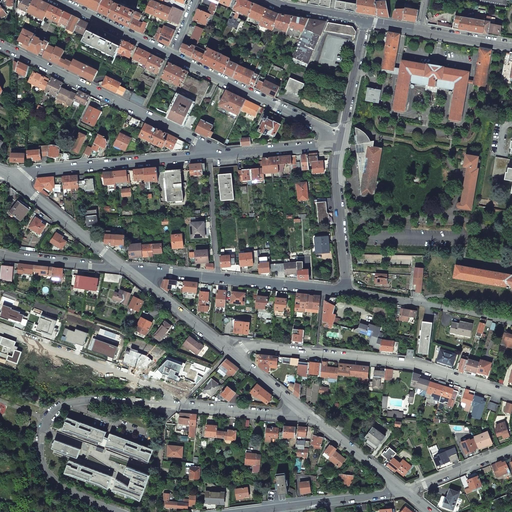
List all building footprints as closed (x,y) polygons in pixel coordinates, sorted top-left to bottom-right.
[(32,2),(27,0),(22,0),(19,8),(22,10),(27,12),(32,2)] [(45,17),(51,6),(42,1),(39,0),(33,0),(32,2),(27,12),(24,17),(41,25),(41,24),(43,21),(45,17)] [(79,0),(78,2),(90,8),(97,11),(102,0),(79,0)] [(112,2),(108,0),(102,0),(97,11),(107,16),(113,19),(119,6),(114,3),(115,2),(112,1),(112,2)] [(161,5),(150,0),(145,12),(156,16),(161,5)] [(213,16),(219,2),(215,0),(213,0),(213,2),(209,10),(208,14),(210,15),(213,16)] [(246,0),(245,0),(237,0),(234,9),(233,10),(237,11),(240,13),(248,16),(254,4),(246,0)] [(321,0),(320,6),(330,8),(332,0),(329,0),(321,0)] [(376,0),(374,0),(357,0),(357,5),(357,7),(356,12),(366,14),(377,16),(377,7),(376,2),(376,0)] [(379,16),(390,18),(387,5),(386,5),(386,1),(385,0),(381,0),(380,0),(380,2),(376,2),(377,7),(377,16),(379,16)] [(201,2),(198,10),(208,14),(209,10),(203,7),(205,3),(204,2),(203,1),(202,1),(201,2)] [(346,3),(336,1),(335,9),(336,9),(345,11),(346,3)] [(345,11),(356,12),(357,7),(357,5),(346,3),(345,11)] [(255,4),(254,4),(248,16),(261,22),(266,9),(255,4)] [(136,12),(119,5),(119,6),(113,19),(115,20),(129,27),(136,12)] [(171,9),(161,5),(156,16),(167,21),(171,9)] [(58,9),(51,6),(45,17),(58,23),(59,22),(64,12),(58,9)] [(184,12),(172,7),(171,9),(167,21),(178,25),(184,12)] [(261,22),(258,29),(271,34),(274,26),(279,14),(272,11),(266,9),(261,22)] [(404,9),(395,10),(393,19),(398,20),(402,20),(404,9)] [(406,9),(404,9),(402,20),(410,22),(417,23),(419,11),(411,10),(406,9)] [(194,20),(205,25),(210,15),(208,14),(198,10),(194,20)] [(66,13),(64,12),(59,22),(62,24),(65,25),(67,26),(72,16),(66,13)] [(136,12),(129,27),(135,30),(140,32),(143,24),(139,22),(142,15),(136,12)] [(290,16),(279,14),(274,26),(287,32),(289,27),(293,17),(290,16)] [(78,19),(72,16),(67,26),(65,29),(74,33),(74,31),(80,20),(78,19)] [(235,17),(231,16),(228,22),(227,24),(242,31),(246,22),(244,21),(237,18),(235,17)] [(298,18),(293,17),(289,27),(303,32),(308,19),(298,18)] [(471,19),(460,17),(458,29),(470,32),(483,34),(485,21),(475,20),(475,18),(471,18),(471,19)] [(317,21),(308,19),(303,32),(292,58),(308,65),(309,62),(320,36),(326,22),(317,21)] [(82,21),(80,20),(74,31),(86,36),(88,31),(91,25),(82,21)] [(485,21),(483,34),(484,34),(487,35),(488,32),(498,35),(500,27),(494,26),(490,25),(490,23),(494,24),(494,23),(490,22),(489,22),(485,21)] [(353,27),(328,23),(325,31),(355,36),(356,32),(353,27)] [(163,30),(175,34),(176,31),(164,26),(163,30)] [(204,29),(197,26),(191,39),(194,40),(198,42),(204,29)] [(163,30),(160,28),(155,39),(156,40),(158,41),(163,30)] [(35,36),(24,30),(18,41),(24,44),(29,47),(35,37),(35,36)] [(175,34),(163,30),(158,41),(169,47),(175,34)] [(96,35),(88,31),(86,36),(83,42),(115,58),(118,52),(121,46),(96,35)] [(400,35),(389,33),(381,72),(391,73),(400,35)] [(40,39),(35,37),(29,47),(28,50),(33,53),(39,55),(42,48),(46,49),(48,45),(49,43),(45,42),(44,43),(39,41),(40,39)] [(136,47),(123,41),(121,46),(118,52),(123,55),(122,56),(124,57),(124,55),(130,58),(136,47)] [(46,49),(42,57),(50,61),(55,49),(48,45),(46,49)] [(191,47),(184,45),(183,47),(181,52),(185,54),(192,57),(195,50),(196,47),(194,46),(192,45),(192,47),(191,46),(191,47)] [(64,51),(56,47),(55,49),(50,61),(54,63),(58,65),(61,59),(63,53),(64,51)] [(140,49),(138,48),(131,63),(133,64),(135,60),(146,66),(147,66),(152,55),(140,49)] [(217,53),(208,48),(205,55),(202,62),(214,68),(224,73),(229,62),(230,59),(222,55),(222,54),(218,52),(217,53)] [(491,51),(480,49),(474,85),(485,87),(491,51)] [(205,55),(195,50),(192,57),(193,58),(202,62),(205,55)] [(158,57),(152,55),(147,66),(146,66),(145,68),(149,70),(149,71),(150,72),(150,70),(153,72),(153,73),(154,73),(154,72),(158,74),(165,61),(158,57)] [(308,65),(292,58),(290,61),(294,63),(294,64),(306,69),(308,65)] [(72,64),(61,59),(58,65),(63,67),(69,70),(72,64)] [(98,71),(74,60),(72,64),(69,70),(81,76),(93,82),(98,71)] [(427,66),(402,61),(393,110),(395,110),(395,112),(402,113),(402,112),(404,112),(410,83),(427,86),(426,91),(436,93),(437,88),(454,91),(449,120),(451,120),(451,122),(458,123),(458,122),(460,122),(468,73),(443,68),(427,65),(427,66)] [(18,64),(16,72),(22,75),(25,77),(26,77),(29,67),(24,65),(19,62),(18,64)] [(238,66),(229,62),(224,73),(231,76),(233,77),(238,66)] [(179,68),(169,63),(162,78),(181,87),(187,75),(189,72),(179,68)] [(254,73),(239,66),(235,78),(242,81),(249,85),(254,73)] [(39,75),(34,72),(29,83),(40,88),(45,78),(39,75)] [(259,76),(254,73),(249,85),(255,88),(257,85),(256,84),(259,76)] [(202,82),(187,75),(181,87),(178,92),(179,93),(177,95),(179,96),(192,102),(194,103),(200,106),(210,85),(210,84),(210,83),(205,80),(204,80),(203,80),(203,81),(202,82)] [(121,84),(107,77),(104,83),(102,86),(109,89),(117,93),(120,86),(121,84)] [(45,78),(40,88),(45,91),(50,81),(45,78)] [(57,81),(51,78),(50,81),(45,91),(44,93),(46,94),(46,92),(56,97),(60,88),(62,83),(57,81)] [(285,90),(300,96),(305,84),(290,78),(285,90)] [(280,87),(266,81),(265,84),(261,91),(268,94),(275,98),(280,87)] [(265,84),(260,82),(257,89),(261,91),(265,84)] [(133,93),(120,86),(117,93),(130,99),(133,93)] [(70,93),(60,88),(56,97),(67,102),(66,104),(71,106),(74,100),(77,95),(73,94),(70,92),(70,93)] [(380,91),(369,89),(366,101),(378,103),(380,91)] [(84,94),(79,91),(77,95),(74,100),(85,106),(90,96),(84,94)] [(236,95),(227,91),(220,105),(239,115),(241,110),(246,100),(236,95)] [(146,99),(133,93),(130,99),(143,105),(146,99)] [(183,125),(194,103),(192,102),(179,96),(168,118),(183,125)] [(241,110),(255,116),(260,107),(257,106),(246,100),(241,110)] [(43,108),(38,106),(36,112),(47,117),(48,113),(42,111),(43,108)] [(100,113),(90,108),(83,121),(94,126),(100,113)] [(268,117),(264,115),(262,119),(265,120),(259,131),(273,138),(280,125),(274,122),(274,123),(267,119),(268,117)] [(140,121),(132,117),(128,124),(136,128),(140,121)] [(213,126),(201,120),(195,131),(208,137),(213,126)] [(151,126),(145,123),(139,137),(141,138),(141,139),(142,140),(143,138),(151,142),(157,129),(151,126)] [(356,153),(361,191),(361,195),(374,197),(382,148),(380,148),(380,149),(373,148),(374,141),(371,142),(370,140),(367,135),(365,134),(362,131),(359,129),(355,128),(356,131),(357,145),(362,144),(362,146),(363,146),(364,152),(356,153)] [(166,133),(157,129),(151,142),(157,145),(163,148),(164,145),(166,141),(163,139),(166,133)] [(172,136),(166,133),(163,139),(166,141),(164,145),(172,149),(173,149),(178,139),(172,136)] [(131,139),(121,134),(115,146),(120,148),(125,151),(131,139)] [(104,137),(99,135),(95,144),(100,146),(105,149),(106,145),(108,141),(104,139),(104,137)] [(185,143),(178,139),(173,149),(172,149),(171,151),(171,152),(181,151),(185,143)] [(100,146),(95,144),(92,149),(97,152),(100,146)] [(60,148),(50,146),(50,147),(48,156),(48,157),(52,157),(57,158),(58,158),(59,154),(60,148)] [(41,150),(27,152),(28,158),(33,158),(34,161),(38,160),(42,160),(41,156),(41,150)] [(23,154),(11,154),(11,162),(18,162),(25,163),(25,154),(23,154)] [(318,154),(308,155),(308,162),(312,162),(313,174),(324,172),(324,169),(324,167),(323,161),(318,162),(318,158),(318,154)] [(478,157),(466,155),(464,167),(467,168),(461,203),(459,203),(458,204),(457,205),(457,206),(457,207),(458,207),(459,208),(471,210),(478,169),(476,169),(478,157)] [(285,157),(278,158),(279,172),(279,177),(283,176),(282,169),(285,167),(284,164),(289,164),(289,165),(290,165),(291,168),(290,168),(290,176),(293,175),(292,169),(291,156),(285,157)] [(296,156),(291,156),(292,169),(297,169),(301,169),(300,162),(296,163),(296,159),(296,156)] [(511,178),(511,157),(502,156),(499,176),(511,178)] [(270,158),(263,159),(263,162),(263,169),(264,174),(279,172),(278,158),(270,158)] [(197,165),(190,166),(191,181),(194,181),(193,177),(203,176),(202,171),(206,171),(205,164),(197,165)] [(226,167),(213,168),(214,177),(219,177),(232,176),(239,175),(239,171),(238,166),(226,167)] [(151,169),(145,170),(146,180),(146,182),(150,182),(158,181),(158,173),(157,168),(151,169)] [(255,170),(251,170),(252,183),(256,183),(256,180),(264,180),(264,174),(263,169),(259,169),(255,170)] [(137,170),(130,171),(130,175),(131,181),(146,180),(145,170),(137,170)] [(245,170),(239,171),(239,175),(239,182),(248,181),(248,185),(252,185),(252,183),(251,170),(245,170)] [(121,172),(115,172),(116,183),(128,182),(128,183),(129,183),(128,175),(128,171),(121,172)] [(170,172),(158,173),(158,181),(160,203),(184,201),(183,188),(186,187),(186,183),(182,184),(181,173),(182,173),(182,171),(170,172)] [(110,173),(104,173),(105,185),(116,184),(116,183),(115,172),(110,173)] [(78,177),(78,175),(70,176),(71,189),(76,188),(77,192),(79,191),(79,190),(78,177)] [(71,189),(70,176),(67,176),(63,177),(64,193),(67,193),(66,189),(71,189)] [(85,179),(84,179),(83,176),(78,177),(79,190),(86,189),(86,191),(94,190),(94,179),(90,179),(86,180),(85,179)] [(234,200),(232,176),(219,177),(221,201),(234,200)] [(54,183),(54,177),(38,179),(35,187),(44,194),(45,192),(42,190),(44,188),(53,192),(53,188),(55,188),(54,183)] [(298,184),(299,200),(308,199),(307,183),(298,184)] [(19,202),(11,212),(21,221),(31,208),(24,203),(24,204),(23,205),(19,202)] [(322,203),(317,204),(319,223),(328,223),(326,203),(322,203)] [(98,226),(97,209),(86,210),(86,216),(88,216),(89,226),(93,226),(94,234),(98,234),(101,234),(103,234),(102,229),(100,229),(100,226),(98,226)] [(36,217),(29,227),(37,232),(38,232),(41,233),(46,226),(43,224),(40,222),(41,220),(36,217)] [(205,238),(204,223),(191,223),(192,238),(199,238),(205,238)] [(106,233),(105,243),(110,244),(110,245),(113,245),(116,245),(116,235),(110,235),(110,233),(111,232),(106,231),(106,233)] [(57,233),(51,242),(55,245),(54,246),(58,248),(59,247),(62,249),(67,242),(64,240),(61,238),(62,236),(57,233)] [(184,248),(183,234),(172,235),(173,248),(178,248),(184,248)] [(116,235),(116,245),(118,246),(120,246),(120,244),(123,244),(125,245),(125,236),(123,236),(116,235)] [(328,239),(316,239),(317,255),(323,255),(329,254),(328,239)] [(142,245),(142,244),(129,245),(130,258),(137,257),(143,257),(142,245)] [(162,244),(142,245),(143,257),(148,256),(148,254),(153,253),(153,254),(158,254),(162,253),(162,244)] [(209,262),(208,250),(196,251),(197,263),(209,262)] [(252,253),(239,254),(240,266),(247,265),(253,265),(252,253)] [(234,255),(220,256),(221,267),(231,267),(231,265),(233,265),(235,265),(234,255)] [(270,256),(258,257),(259,263),(258,263),(259,272),(265,272),(270,272),(269,262),(270,262),(270,256)] [(11,263),(3,262),(2,266),(1,279),(15,281),(16,275),(17,275),(18,273),(19,264),(11,263)] [(303,262),(297,262),(297,263),(297,273),(298,278),(304,279),(309,280),(309,269),(303,270),(303,262)] [(297,263),(284,263),(285,271),(285,274),(291,274),(294,274),(296,273),(297,273),(297,263)] [(26,265),(19,264),(18,273),(30,274),(29,277),(32,277),(33,271),(34,265),(26,265)] [(43,267),(34,265),(33,271),(40,272),(40,276),(42,277),(43,275),(52,276),(53,268),(43,267)] [(511,274),(462,265),(459,278),(511,287),(511,274)] [(53,268),(52,276),(52,277),(60,278),(62,278),(63,273),(63,269),(53,268)] [(423,282),(424,269),(415,268),(414,281),(413,284),(417,284),(418,281),(423,282)] [(103,281),(119,283),(120,279),(121,276),(115,274),(105,273),(103,281)] [(388,274),(376,273),(376,278),(376,283),(387,284),(388,274)] [(82,276),(77,276),(75,287),(86,289),(88,277),(82,276)] [(93,278),(88,277),(86,289),(97,290),(99,279),(93,278)] [(164,280),(161,288),(167,292),(167,289),(169,289),(171,289),(171,284),(172,283),(173,283),(173,281),(166,280),(164,280)] [(176,285),(176,289),(183,289),(184,282),(177,281),(176,285)] [(191,283),(184,282),(183,289),(183,291),(193,292),(197,292),(198,283),(191,283)] [(140,290),(134,285),(131,294),(137,297),(139,293),(140,290)] [(115,292),(113,299),(127,304),(131,293),(124,291),(124,290),(120,289),(119,293),(115,292)] [(218,291),(216,307),(225,308),(226,292),(222,291),(218,291)] [(205,293),(201,292),(199,306),(198,311),(207,312),(208,308),(209,308),(210,302),(208,302),(209,293),(205,293)] [(239,293),(232,292),(231,303),(244,305),(245,294),(239,293)] [(296,301),(301,302),(301,305),(296,305),(295,311),(306,312),(306,308),(307,295),(302,295),(297,294),(296,301)] [(307,295),(306,308),(319,310),(320,296),(314,296),(307,295)] [(268,306),(268,297),(263,297),(257,296),(256,308),(265,309),(266,305),(268,306)] [(144,301),(134,297),(129,307),(139,311),(144,301)] [(286,308),(287,299),(281,299),(276,298),(275,310),(284,311),(284,307),(286,308)] [(324,300),(322,326),(331,328),(336,314),(333,313),(334,306),(324,300)] [(11,308),(2,305),(1,311),(1,312),(0,315),(0,317),(8,320),(9,319),(21,323),(23,315),(19,314),(19,312),(11,309),(11,308)] [(398,307),(397,314),(401,315),(400,320),(408,321),(409,316),(415,317),(417,311),(410,310),(404,309),(405,308),(398,307)] [(57,321),(46,317),(45,319),(40,318),(36,330),(42,332),(42,331),(52,335),(57,321)] [(147,320),(142,317),(135,329),(146,335),(152,323),(147,320)] [(165,321),(153,336),(159,341),(171,326),(168,324),(165,321)] [(432,323),(423,321),(418,353),(428,354),(432,323)] [(459,324),(452,322),(450,332),(470,336),(471,330),(472,324),(460,321),(459,324)] [(249,323),(236,322),(235,332),(241,333),(248,333),(249,323)] [(480,322),(475,338),(477,339),(478,336),(485,338),(486,334),(482,333),(484,329),(485,324),(480,322)] [(381,328),(370,324),(369,326),(360,324),(359,328),(354,330),(354,331),(372,336),(372,337),(370,344),(375,345),(374,347),(380,349),(382,340),(378,338),(380,332),(381,328)] [(500,344),(511,347),(511,327),(509,334),(508,334),(509,332),(505,330),(504,332),(500,344)] [(87,334),(76,329),(75,332),(68,330),(66,337),(67,337),(65,341),(75,345),(76,343),(83,346),(87,334)] [(304,330),(293,329),(292,340),(297,341),(303,341),(304,330)] [(189,336),(183,345),(190,350),(190,349),(198,354),(204,346),(202,344),(200,343),(199,344),(189,336)] [(16,342),(2,337),(0,344),(11,349),(11,351),(14,352),(12,357),(8,355),(7,360),(17,364),(21,352),(16,350),(17,347),(14,346),(16,342)] [(118,347),(93,338),(90,346),(93,347),(92,351),(106,356),(107,353),(115,356),(118,347)] [(395,342),(382,340),(380,349),(380,350),(382,350),(393,352),(395,342)] [(456,355),(441,350),(438,360),(445,363),(453,365),(456,355)] [(278,357),(260,355),(259,366),(264,370),(268,373),(270,364),(277,365),(277,363),(278,357)] [(465,370),(468,359),(468,358),(463,356),(462,359),(459,368),(461,369),(461,370),(460,371),(464,373),(465,370)] [(277,363),(299,366),(299,362),(299,360),(278,357),(277,363)] [(185,364),(169,358),(154,373),(179,382),(185,364)] [(218,367),(232,378),(239,369),(235,365),(231,362),(226,359),(218,367)] [(480,362),(468,359),(465,370),(468,371),(472,372),(471,375),(476,376),(477,372),(480,362)] [(491,363),(480,360),(480,362),(477,372),(488,375),(491,363)] [(315,364),(309,363),(309,364),(308,367),(308,373),(320,375),(321,368),(321,365),(315,364)] [(345,365),(339,364),(338,369),(338,374),(350,376),(351,366),(345,365)] [(308,367),(299,366),(298,376),(302,377),(307,377),(308,373),(308,367)] [(360,367),(351,366),(350,376),(368,379),(369,367),(360,367)] [(320,377),(329,378),(329,381),(337,382),(338,374),(338,369),(330,369),(321,368),(320,375),(320,377)] [(370,382),(369,388),(373,388),(380,389),(381,378),(385,378),(386,369),(381,369),(380,372),(377,371),(374,371),(373,382),(370,382)] [(393,370),(386,369),(385,378),(384,380),(392,381),(392,375),(393,370)] [(421,374),(414,372),(411,386),(427,391),(430,381),(420,377),(421,374)] [(209,384),(204,390),(208,393),(212,395),(219,386),(214,382),(215,381),(211,378),(207,383),(209,384)] [(434,382),(430,381),(427,391),(427,392),(432,394),(432,393),(441,395),(444,386),(446,382),(440,380),(438,384),(434,382)] [(257,396),(267,403),(269,401),(271,398),(270,397),(271,395),(257,384),(251,392),(257,397),(257,396)] [(453,389),(444,386),(441,395),(451,398),(449,404),(454,406),(460,387),(455,385),(454,387),(453,389)] [(228,386),(221,394),(224,397),(223,399),(224,399),(225,400),(226,399),(229,401),(235,392),(228,386)] [(476,392),(466,389),(464,395),(463,400),(466,402),(467,401),(468,401),(466,408),(466,410),(469,412),(471,405),(474,395),(476,392)] [(479,397),(474,395),(471,405),(475,406),(471,416),(480,419),(484,406),(482,405),(484,401),(483,401),(484,399),(479,397)] [(493,403),(490,409),(497,411),(499,405),(496,404),(493,403)] [(194,414),(191,414),(190,419),(189,431),(189,437),(194,437),(195,427),(193,427),(194,425),(196,425),(197,415),(194,414)] [(182,418),(179,417),(179,423),(183,424),(182,430),(189,431),(190,419),(186,418),(182,418)] [(106,433),(67,418),(63,428),(74,432),(78,434),(103,443),(106,433)] [(503,438),(509,436),(504,420),(499,422),(499,423),(496,424),(497,428),(495,428),(497,436),(502,434),(503,438)] [(212,425),(207,425),(205,436),(217,437),(217,430),(218,426),(212,425)] [(290,427),(284,426),(283,440),(289,440),(290,438),(294,438),(294,436),(295,429),(295,427),(290,427)] [(302,427),(298,426),(298,430),(297,437),(296,436),(296,440),(303,441),(303,437),(306,437),(307,427),(302,427)] [(385,436),(373,427),(366,437),(366,438),(366,439),(367,439),(367,440),(366,442),(371,445),(376,449),(385,436)] [(267,429),(266,437),(265,442),(270,442),(271,437),(278,438),(279,428),(274,428),(273,429),(270,429),(267,429)] [(228,432),(217,430),(217,437),(225,438),(225,439),(235,440),(236,430),(232,430),(228,430),(228,432)] [(487,431),(474,437),(474,438),(476,440),(478,447),(479,448),(485,446),(492,443),(487,431)] [(153,450),(110,434),(106,444),(111,446),(135,454),(139,456),(149,460),(153,450)] [(318,437),(313,435),(311,444),(315,445),(314,448),(321,450),(322,446),(321,446),(323,438),(318,437)] [(461,442),(466,453),(470,452),(474,450),(473,449),(478,447),(476,440),(474,438),(470,440),(469,438),(461,442)] [(81,449),(57,440),(53,449),(78,458),(81,449)] [(303,441),(296,440),(295,455),(304,456),(304,460),(303,460),(302,467),(306,468),(310,441),(303,441)] [(327,448),(324,451),(330,456),(335,451),(336,449),(334,447),(332,445),(331,446),(330,445),(328,447),(327,446),(326,447),(327,448)] [(168,451),(168,456),(182,457),(183,447),(169,446),(168,451)] [(397,453),(390,447),(386,451),(385,451),(382,454),(387,459),(386,460),(388,461),(389,462),(394,458),(397,453)] [(458,457),(455,449),(446,452),(446,450),(437,454),(438,456),(434,457),(437,466),(450,460),(454,459),(458,457)] [(249,450),(246,450),(245,464),(254,465),(256,465),(257,454),(251,453),(251,451),(249,450)] [(330,456),(328,459),(339,467),(345,459),(340,455),(335,451),(330,456)] [(400,463),(394,458),(389,462),(388,465),(396,472),(397,470),(401,473),(404,476),(406,474),(406,471),(408,469),(410,469),(412,467),(406,462),(405,463),(402,461),(400,463)] [(80,465),(69,461),(65,471),(109,487),(112,477),(108,475),(84,466),(80,465)] [(496,477),(510,472),(508,468),(506,461),(502,463),(501,461),(491,465),(494,471),(496,477)] [(150,474),(127,466),(125,474),(132,476),(129,486),(116,478),(113,489),(141,499),(150,474)] [(200,467),(191,466),(190,472),(190,478),(199,479),(200,467)] [(285,474),(276,475),(279,494),(283,493),(287,493),(285,474)] [(338,484),(350,486),(351,483),(351,481),(352,481),(353,476),(339,474),(338,484)] [(481,485),(478,476),(473,478),(467,480),(465,475),(460,477),(466,494),(477,490),(476,487),(481,485)] [(300,482),(301,493),(303,493),(303,494),(307,494),(306,493),(309,492),(311,492),(310,481),(300,482)] [(246,488),(235,489),(237,499),(242,499),(242,498),(246,497),(249,497),(249,491),(247,491),(246,488)] [(459,492),(450,489),(446,501),(444,500),(442,506),(453,510),(459,492)] [(224,492),(206,491),(206,503),(215,503),(224,504),(224,492)] [(163,493),(163,500),(164,500),(164,502),(166,502),(166,507),(171,507),(177,508),(177,502),(174,502),(174,500),(172,500),(172,493),(163,493)] [(191,504),(195,504),(196,496),(190,495),(190,500),(184,499),(184,502),(177,502),(177,508),(188,508),(188,505),(191,505),(191,504)] [(386,502),(381,503),(383,510),(380,510),(380,511),(391,511),(391,509),(390,509),(390,506),(386,506),(386,504),(386,502)]
